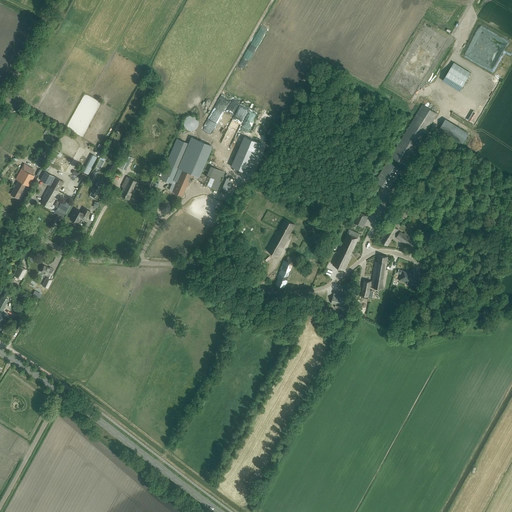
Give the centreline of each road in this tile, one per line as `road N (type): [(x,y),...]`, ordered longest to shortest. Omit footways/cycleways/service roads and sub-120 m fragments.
road 1 (unclassified): [(511,309),(386,251),(317,290),(285,294),(204,266),(69,255),(0,210)]
road 2 (secondary): [(219,511),(62,392)]
road 3 (unclassified): [(0,506),(62,392)]
